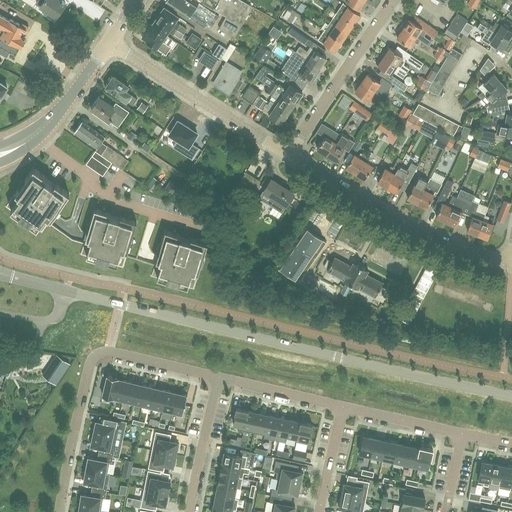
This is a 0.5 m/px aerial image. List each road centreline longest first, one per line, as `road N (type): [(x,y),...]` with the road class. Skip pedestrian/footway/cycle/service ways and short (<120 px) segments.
road 1 (residential): [(66,291),(511,396)]
road 2 (residential): [(217,380),(106,351),(95,355),(60,511)]
road 3 (residential): [(509,267),(417,230),(288,154)]
road 4 (residential): [(288,154),(109,42)]
road 5 (residential): [(33,137),(98,189),(209,230)]
road 6 (residential): [(288,154),(393,0)]
road 7 (residential): [(217,380),(190,511)]
road 8 (residential): [(340,408),(217,380)]
road 9 (tertiary): [(33,137),(109,42)]
road 10 (residential): [(459,431),(340,408)]
